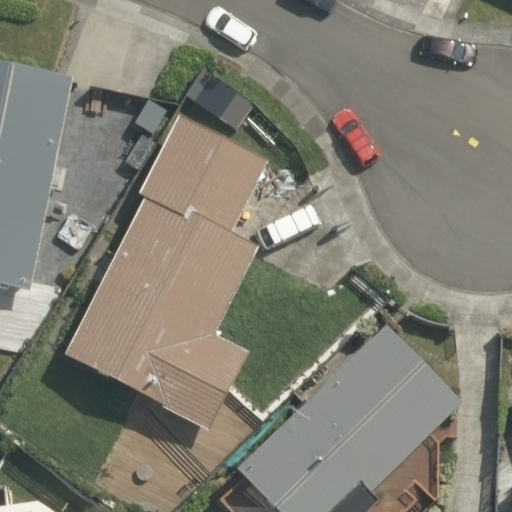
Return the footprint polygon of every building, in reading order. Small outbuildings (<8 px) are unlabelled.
[(0,287),(35,294),(78,80),(0,64),(0,287)] [(222,108),(231,95),(208,80),(200,94),(222,108)] [(152,136),(166,113),(149,103),(135,126),(152,136)] [(68,357),(213,432),(252,356),(219,338),(264,251),(235,236),(271,166),(183,120),(142,199),(148,201),(68,357)] [(79,251),(89,232),(66,220),(56,239),(79,251)] [(467,405),(391,325),(238,472),(277,511),(374,511),(379,508),(370,498),(467,405)]
